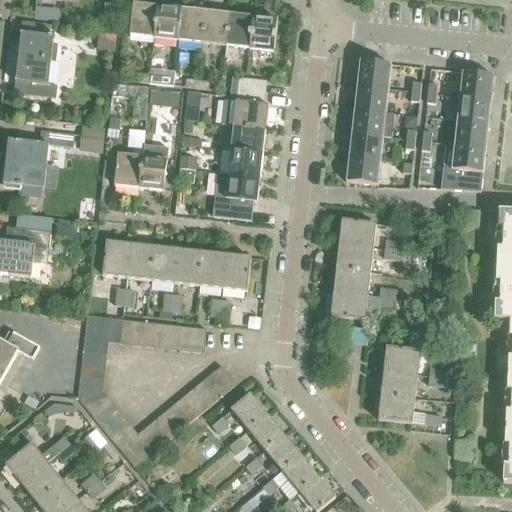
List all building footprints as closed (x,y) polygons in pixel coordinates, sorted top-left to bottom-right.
[(129,38),(154,41),(157,9),(133,6),(129,38)] [(181,11),(157,9),(154,41),(178,43),(181,11)] [(205,14),(181,11),(178,43),(201,46),(205,14)] [(229,17),(205,14),(201,46),(225,49),(229,17)] [(253,19),(229,17),(225,49),(249,51),(253,19)] [(277,22),(253,19),(249,51),(273,54),(277,22)] [(21,24),(20,36),(14,84),(26,86),(25,98),(56,101),(57,89),(48,88),(51,64),(55,64),(57,48),(52,48),(53,40),(54,41),(54,38),(48,37),(49,30),(52,31),(52,28),(21,24)] [(101,35),(100,50),(116,51),(116,36),(101,35)] [(388,92),(391,67),(359,64),(356,89),(388,92)] [(172,87),(174,76),(150,73),(149,76),(148,85),(172,87)] [(149,76),(137,75),(136,83),(148,85),(149,76)] [(491,104),(493,79),(461,75),(459,100),(491,104)] [(230,80),(229,94),(228,96),(236,97),(237,93),(238,81),(230,80)] [(197,82),(185,81),(184,89),(196,90),(197,82)] [(266,84),(238,81),(237,93),(265,96),(266,84)] [(210,83),(197,82),(196,90),(209,91),(210,83)] [(420,96),(421,86),(412,85),(411,95),(420,96)] [(436,98),(437,88),(428,87),(427,97),(436,98)] [(135,89),(135,96),(147,98),(148,90),(135,89)] [(385,116),(388,92),(356,89),(354,112),(385,116)] [(150,106),(180,106),(181,93),(150,92),(150,106)] [(188,92),(186,121),(200,122),(202,93),(188,92)] [(265,96),(237,93),(236,97),(228,96),(228,104),(222,103),(219,127),(233,129),(265,132),(267,108),(263,108),(265,96)] [(419,106),(420,96),(411,95),(410,105),(419,106)] [(435,107),(436,98),(427,97),(426,106),(435,107)] [(488,128),(491,104),(459,100),(456,124),(488,128)] [(391,141),(393,117),(385,116),(354,112),(351,136),(383,140),(391,141)] [(44,124),(43,135),(74,138),(79,139),(80,128),(44,124)] [(118,135),(119,125),(109,124),(108,134),(118,135)] [(187,124),(185,136),(194,137),(195,125),(187,124)] [(485,152),(488,128),(456,124),(453,148),(485,152)] [(265,132),(233,129),(230,152),(262,156),(265,132)] [(143,156),(144,132),(132,131),(130,155),(143,156)] [(414,144),(415,134),(407,133),(406,143),(414,144)] [(43,192),(48,148),(72,151),(74,138),(43,135),(39,134),(37,146),(8,143),(3,187),(43,192)] [(430,145),(431,136),(423,135),(422,144),(430,145)] [(380,164),(383,140),(351,136),(348,160),(380,164)] [(182,140),(182,147),(193,148),(193,141),(182,140)] [(413,153),(414,144),(406,143),(404,152),(413,153)] [(429,155),(430,145),(422,144),(420,154),(429,155)] [(482,176),(485,152),(453,148),(450,173),(482,176)] [(262,156),(230,152),(227,177),(259,180),(262,156)] [(138,192),(141,160),(117,157),(114,189),(138,192)] [(182,172),(190,173),(191,160),(183,159),(182,172)] [(166,163),(141,160),(138,192),(163,194),(163,192),(166,169),(166,163)] [(377,189),(380,164),(348,160),(345,185),(377,189)] [(411,177),(412,168),(412,167),(403,166),(402,176),(411,177)] [(166,169),(163,192),(171,193),(173,170),(166,169)] [(259,180),(227,177),(223,213),(251,216),(252,204),(256,205),(259,180)] [(511,213),(498,213),(497,231),(502,231),(501,251),(497,251),(496,268),(511,268),(511,213)] [(341,223),(338,248),(372,251),(375,227),(341,223)] [(58,225),(56,240),(75,242),(76,227),(58,225)] [(0,243),(0,276),(31,280),(32,266),(47,267),(50,235),(10,231),(9,245),(0,243)] [(102,278),(127,281),(131,247),(106,244),(106,248),(102,278)] [(402,246),(385,244),(384,253),(401,255),(402,246)] [(95,247),(92,277),(102,278),(106,248),(95,247)] [(154,250),(131,247),(127,281),(150,283),(154,250)] [(372,251),(338,248),(335,271),(369,275),(372,251)] [(178,252),(154,250),(150,283),(175,286),(178,252)] [(202,255),(178,252),(175,286),(198,289),(202,255)] [(401,255),(384,253),(383,262),(400,264),(401,255)] [(227,258),(202,255),(198,289),(223,292),(227,258)] [(250,261),(227,258),(223,292),(246,294),(250,261)] [(511,268),(496,268),(495,285),(500,285),(499,305),(494,305),(493,322),(509,323),(509,322),(511,322),(511,268)] [(369,275),(335,271),(333,296),(367,300),(369,275)] [(114,307),(124,308),(125,292),(116,291),(114,307)] [(134,293),(125,292),(124,308),(132,309),(134,293)] [(380,292),(379,301),(396,303),(397,294),(380,292)] [(162,313),(171,314),(173,297),(163,296),(162,313)] [(367,300),(333,296),(330,319),(364,323),(367,300)] [(182,298),(173,297),(171,314),(180,315),(182,298)] [(396,303),(379,301),(378,310),(395,312),(396,303)] [(210,319),(220,320),(222,303),(212,302),(210,319)] [(229,304),(222,303),(220,320),(227,321),(229,304)] [(99,320),(87,319),(86,319),(82,355),(106,357),(108,345),(97,344),(99,320)] [(122,323),(99,320),(97,344),(108,345),(119,346),(122,323)] [(134,324),(122,323),(119,346),(131,348),(134,324)] [(146,325),(134,324),(131,348),(144,349),(146,325)] [(157,327),(146,325),(144,349),(155,350),(157,327)] [(170,328),(157,327),(155,350),(167,352),(170,328)] [(182,329),(170,328),(167,352),(179,353),(182,329)] [(194,331),(182,329),(179,353),(191,355),(194,331)] [(206,332),(194,331),(191,355),(203,356),(206,332)] [(7,346),(0,342),(0,384),(18,354),(32,362),(39,350),(13,335),(7,346)] [(386,350),(383,374),(417,378),(420,354),(386,350)] [(106,357),(82,355),(81,367),(105,370),(106,357)] [(105,370),(81,367),(80,379),(103,382),(105,370)] [(221,369),(202,384),(210,395),(230,379),(221,369)] [(429,371),(428,380),(445,381),(446,373),(429,371)] [(417,378),(383,374),(380,399),(414,403),(417,378)] [(103,382),(80,379),(77,401),(102,394),(103,382)] [(230,379),(210,395),(217,403),(236,387),(230,379)] [(445,381),(428,380),(427,389),(444,391),(445,381)] [(202,384),(193,392),(208,411),(217,403),(210,395),(202,384)] [(193,392),(183,399),(199,418),(208,411),(193,392)] [(102,394),(77,401),(94,421),(112,406),(102,394)] [(230,412),(248,433),(266,418),(249,397),(230,412)] [(183,399),(175,407),(190,425),(199,418),(183,399)] [(411,426),(414,403),(380,399),(377,423),(411,426)] [(112,406),(94,421),(102,432),(121,417),(112,406)] [(175,407),(165,415),(180,433),(190,425),(175,407)] [(165,415),(156,422),(171,441),(180,433),(165,415)] [(121,417),(102,432),(111,442),(130,428),(121,417)] [(266,418),(248,433),(265,454),(284,438),(266,418)] [(441,421),(424,419),(423,428),(440,430),(441,421)] [(217,437),(227,428),(221,420),(210,429),(217,437)] [(156,422),(146,430),(161,448),(171,441),(156,422)] [(130,428),(111,442),(134,471),(143,464),(129,446),(138,438),(137,437),(130,428)] [(146,430),(137,437),(138,438),(129,446),(143,464),(161,448),(146,430)] [(511,431),(505,431),(504,448),(509,448),(508,467),(503,467),(502,485),(511,485),(511,431)] [(284,438),(265,454),(281,474),(300,459),(284,438)] [(50,452),(55,458),(69,447),(63,441),(50,452)] [(238,441),(228,449),(234,457),(244,449),(238,441)] [(20,487),(47,465),(55,458),(50,452),(41,459),(31,446),(5,468),(20,487)] [(69,447),(55,458),(61,466),(75,455),(69,447)] [(300,459),(281,474),(271,482),(277,490),(278,490),(287,482),(298,495),(317,479),(300,459)] [(255,462),(245,471),(251,478),(261,469),(255,462)] [(47,465),(20,487),(36,505),(62,484),(47,465)] [(81,489),(86,496),(100,484),(94,478),(81,489)] [(317,479),(298,495),(312,511),(320,511),(334,500),(317,479)] [(271,482),(261,491),(267,498),(277,490),(271,482)] [(62,484),(36,505),(40,511),(66,511),(78,503),(62,484)] [(100,484),(86,496),(92,503),(106,492),(100,484)] [(85,511),(78,503),(66,511),(85,511)] [(288,503),(278,511),(292,511),(294,511),(288,503)]
